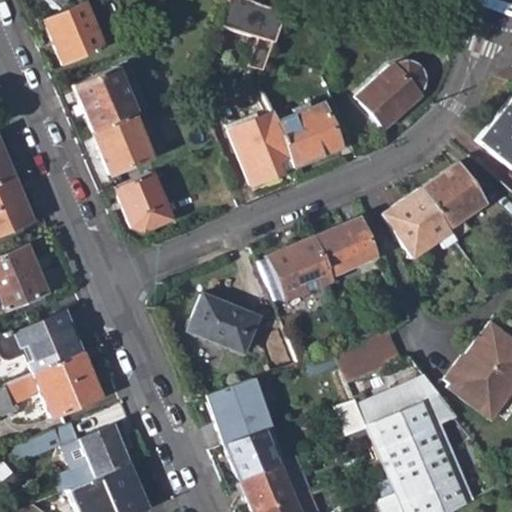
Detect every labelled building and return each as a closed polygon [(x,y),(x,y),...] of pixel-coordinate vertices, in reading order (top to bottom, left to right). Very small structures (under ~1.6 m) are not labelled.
[(260,70),(281,11),(249,0),(222,0),(214,27),(255,36),(245,66),(260,70)] [(40,21),(60,66),(101,49),(81,2),(40,21)] [(68,86),(88,133),(129,115),(132,114),(112,68),(68,86)] [(399,68),(354,95),(375,130),(415,105),(422,91),(421,78),(412,69),(399,68)] [(175,96),(186,122),(204,114),(193,87),(175,96)] [(511,94),(474,141),(511,172),(511,94)] [(272,121),(291,166),(337,147),(318,102),(272,121)] [(225,128),(248,184),(291,166),(272,121),(267,110),(225,128)] [(88,133),(105,174),(146,157),(129,115),(88,133)] [(0,179),(10,175),(0,154),(0,179)] [(440,226),(443,229),(481,205),(454,163),(416,187),(440,226)] [(128,228),(139,231),(169,219),(149,173),(112,189),(128,228)] [(0,179),(0,232),(28,221),(10,175),(0,179)] [(420,239),(430,232),(440,226),(416,187),(377,212),(405,257),(423,246),(420,239)] [(309,234),(327,276),(372,257),(355,215),(309,234)] [(443,229),(440,226),(430,232),(438,247),(449,239),(443,229)] [(263,255),(282,299),(328,279),(327,276),(309,234),(263,255)] [(0,312),(43,294),(23,249),(0,258),(0,312)] [(186,331),(240,352),(254,315),(199,293),(186,331)] [(17,356),(27,375),(77,353),(59,312),(0,337),(0,356),(2,358),(17,356)] [(511,337),(492,321),(465,354),(469,357),(463,363),(460,361),(458,359),(443,377),(448,381),(446,385),(488,419),(511,388),(511,337)] [(387,333),(357,342),(370,372),(407,357),(394,329),(387,333)] [(273,344),(282,367),(298,362),(288,337),(273,344)] [(343,383),(370,372),(357,342),(355,343),(330,351),(343,383)] [(46,419),(96,398),(77,353),(27,375),(0,386),(0,415),(10,412),(7,404),(24,396),(23,394),(33,390),(46,419)] [(463,363),(469,357),(465,354),(460,361),(463,363)] [(343,383),(400,511),(445,511),(503,482),(407,357),(370,372),(343,383)] [(203,393),(221,446),(268,428),(251,378),(203,393)] [(62,490),(123,464),(107,427),(74,441),(66,424),(18,444),(26,457),(56,444),(67,471),(47,479),(54,493),(62,490)] [(221,446),(236,480),(274,464),(282,461),(268,428),(221,446)] [(62,490),(71,511),(138,511),(143,510),(123,464),(62,490)] [(236,480),(249,511),(253,511),(287,497),(274,464),(236,480)] [(253,511),(293,511),(287,497),(253,511)] [(7,511),(39,511),(30,503),(7,511)]
